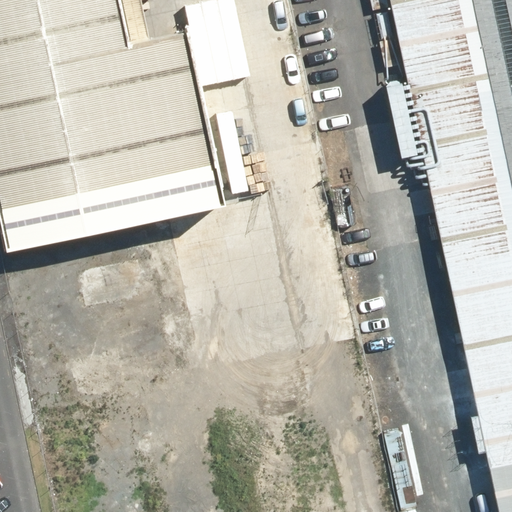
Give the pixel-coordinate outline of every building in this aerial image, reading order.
[(116,0),(0,0),(0,213),(217,166),(187,31),(126,44),(116,0)] [(511,511),(511,0),(385,0),(496,511),(511,511)] [(160,184),(117,193),(125,233),(168,224),(160,184)] [(62,265),(48,268),(66,349),(81,346),(83,356),(168,337),(146,239),(60,258),(62,265)] [(290,324),(248,322),(246,351),(289,353),(290,324)]
